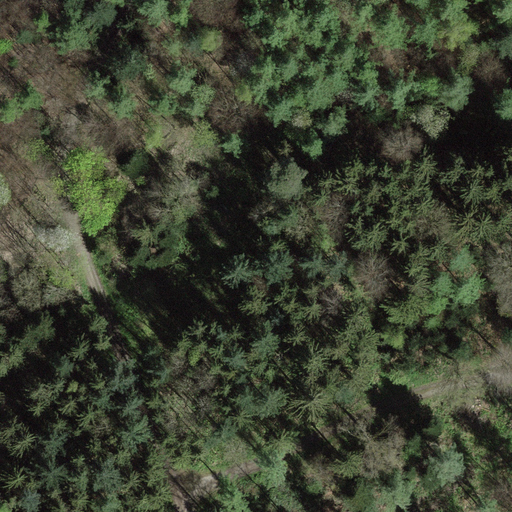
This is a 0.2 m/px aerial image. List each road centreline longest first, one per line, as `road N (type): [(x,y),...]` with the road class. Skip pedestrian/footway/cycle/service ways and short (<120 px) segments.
road 1 (track): [(179,491),(77,237),(64,183),(71,113),(136,0)]
road 2 (track): [(511,376),(386,403),(179,491),(181,511)]
